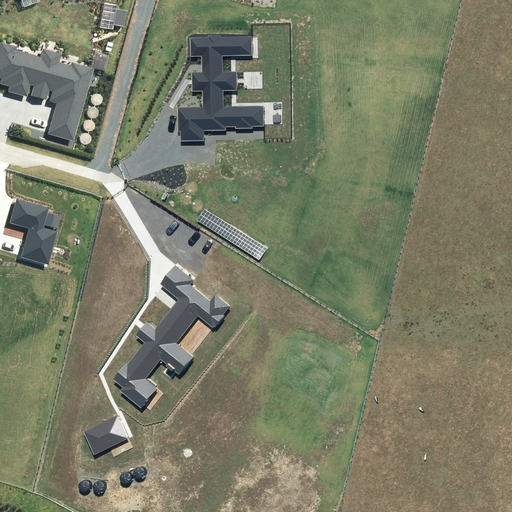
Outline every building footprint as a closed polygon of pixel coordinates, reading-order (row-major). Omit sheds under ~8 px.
[(180,141),(205,141),(204,131),(226,130),(226,127),(235,127),(235,129),(253,129),(253,126),(264,126),(264,106),(224,106),(224,91),(237,91),(237,71),(222,72),(222,56),(251,55),(251,37),(220,38),(220,36),(209,36),(209,38),(190,38),(191,56),(202,56),(202,72),(192,73),(192,91),(202,91),(203,107),(178,108),(179,131),(180,131),(180,141)] [(49,134),(74,141),(94,69),(72,62),(71,65),(59,62),(61,54),(43,49),(41,56),(17,50),(18,46),(0,42),(0,43),(0,77),(2,78),(0,83),(10,86),(9,91),(27,96),(30,85),(34,86),(31,96),(47,100),(50,91),(52,91),(50,101),(57,103),(49,134)] [(330,91),(331,79),(319,78),(318,90),(330,91)] [(50,208),(17,199),(10,222),(30,228),(21,257),(48,265),(58,232),(44,228),(50,208)] [(141,409),(158,388),(146,378),(160,360),(179,375),(194,357),(176,343),(198,315),(213,328),(214,326),(215,327),(224,316),(222,315),(229,306),(215,296),(210,302),(189,285),(193,280),(175,265),(160,284),(180,300),(155,330),(146,322),(136,335),(144,342),(127,364),(126,363),(112,380),(122,387),(119,391),(141,409)] [(128,438),(117,415),(83,432),(94,455),(128,438)]
